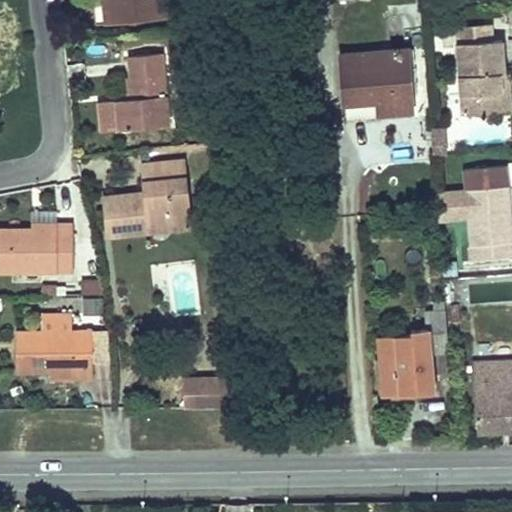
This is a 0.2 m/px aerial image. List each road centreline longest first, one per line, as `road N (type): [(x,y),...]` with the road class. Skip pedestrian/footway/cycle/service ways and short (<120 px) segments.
road 1 (tertiary): [(0,470),(511,466)]
road 2 (unknown): [(360,467),(338,137)]
road 3 (residential): [(0,177),(41,166),(55,147),(43,0)]
